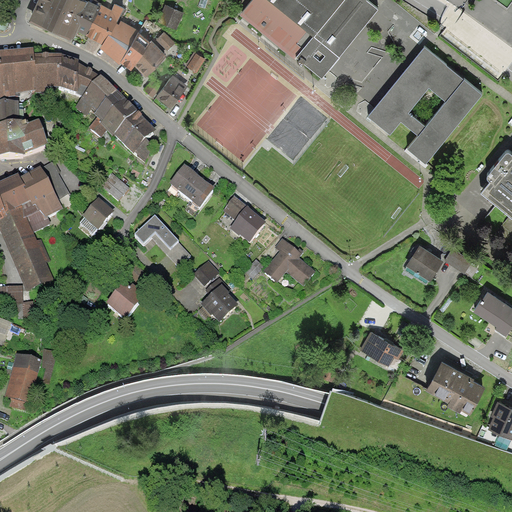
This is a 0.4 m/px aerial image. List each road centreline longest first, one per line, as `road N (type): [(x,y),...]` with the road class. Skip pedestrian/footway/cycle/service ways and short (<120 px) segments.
road 1 (trunk): [(0,459),(117,400),(221,384),(324,404),(511,471)]
road 2 (residential): [(175,130),(347,270),(511,382)]
road 3 (track): [(360,511),(170,481),(145,485)]
road 4 (residential): [(175,130),(121,233),(186,307)]
road 5 (residential): [(19,32),(101,65),(175,130)]
